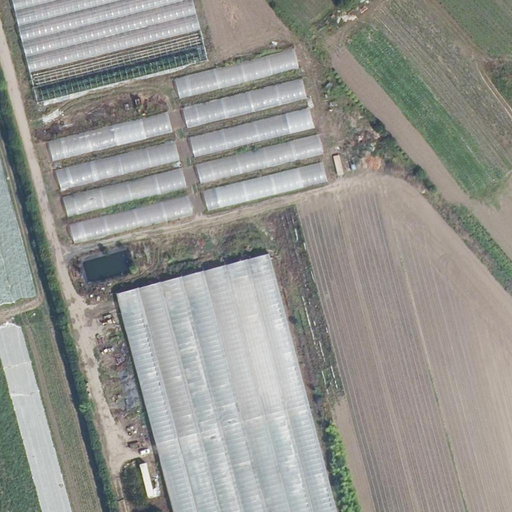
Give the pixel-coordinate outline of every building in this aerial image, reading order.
[(295,49),(176,78),(181,100),(300,70),(295,49)] [(300,78),(182,108),(188,129),(305,99),(300,78)] [(313,129),(308,108),(189,138),(194,159),(313,129)] [(168,111),(48,142),(54,163),(173,132),(168,111)] [(317,135),(196,164),(201,185),(322,156),(317,135)] [(174,141),(55,170),(60,191),(179,162),(174,141)] [(321,164),(205,192),(210,212),(326,183),(321,164)] [(182,169),(62,199),(67,219),(187,189),(182,169)] [(191,213),(187,195),(66,227),(71,245),(191,213)] [(333,511),(266,256),(115,296),(126,340),(146,412),(157,456),(171,511),(333,511)]
